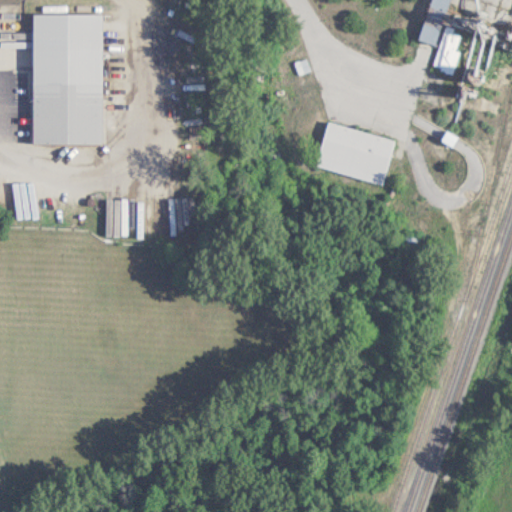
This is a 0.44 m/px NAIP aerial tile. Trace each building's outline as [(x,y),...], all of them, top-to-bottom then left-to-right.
[(430,0),(417,40),(434,45),(448,0),(430,0)] [(101,14),(32,14),(31,144),(101,144),(101,14)] [(452,73),(461,31),(444,27),(434,69),(452,73)] [(296,62),(298,73),(308,71),(306,60),(296,62)] [(315,167),(382,185),(394,140),(326,122),(315,167)]
